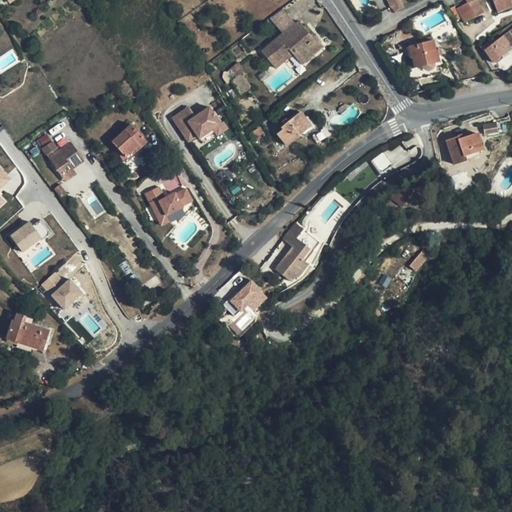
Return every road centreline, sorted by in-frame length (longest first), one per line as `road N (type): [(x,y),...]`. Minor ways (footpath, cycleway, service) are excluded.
road 1 (track): [(412,115),(429,159),(376,190),(310,293),(273,314),(269,327),(283,338),(396,235),(511,216)]
road 2 (residential): [(0,424),(89,383),(150,343),(351,152),(412,115)]
